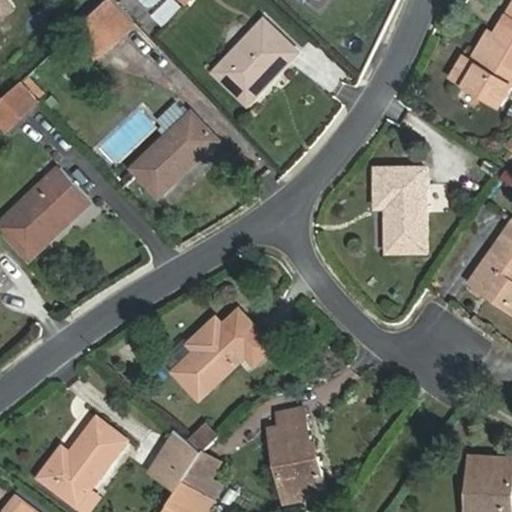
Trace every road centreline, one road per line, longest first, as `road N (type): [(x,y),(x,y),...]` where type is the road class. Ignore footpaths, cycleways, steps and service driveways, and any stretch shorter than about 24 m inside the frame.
road 1 (residential): [(0,401),(112,314),(287,207)]
road 2 (residential): [(287,207),(373,116),(427,0)]
road 3 (residential): [(287,207),(334,294),(425,364),(450,337)]
